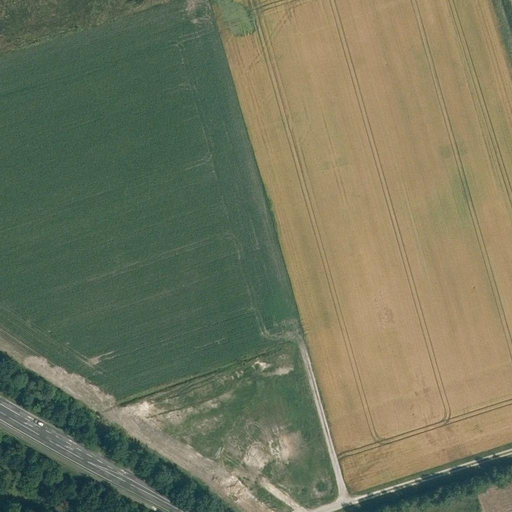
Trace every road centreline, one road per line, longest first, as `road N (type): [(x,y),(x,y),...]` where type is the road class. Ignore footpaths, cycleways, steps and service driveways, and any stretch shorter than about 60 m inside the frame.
road 1 (secondary): [(182,511),(0,405)]
road 2 (unclassified): [(511,451),(324,511)]
